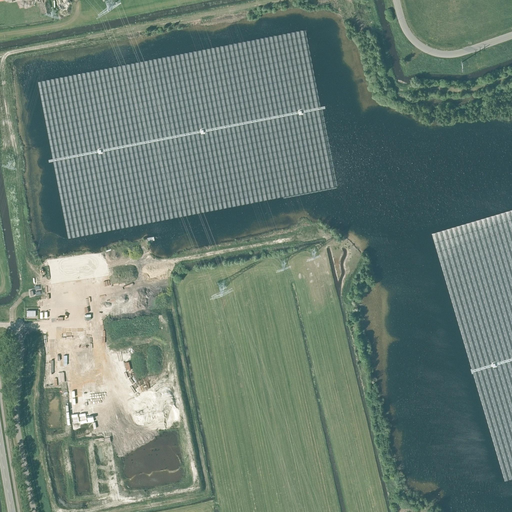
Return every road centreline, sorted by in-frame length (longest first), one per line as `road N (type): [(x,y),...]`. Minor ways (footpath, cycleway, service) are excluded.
road 1 (unclassified): [(33,511),(16,420),(21,341),(17,326),(0,325)]
road 2 (unclassified): [(395,0),(410,38),(425,49),(467,51),(511,35)]
